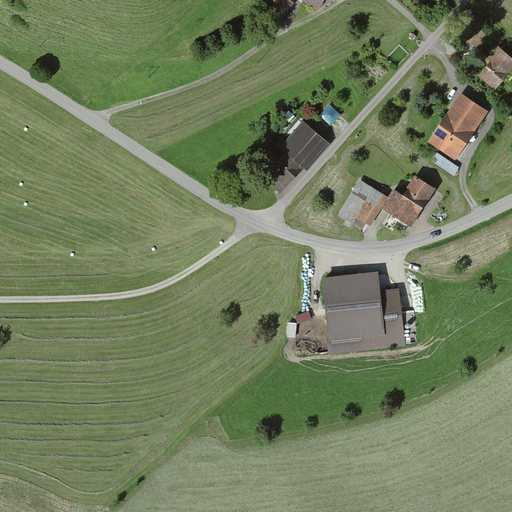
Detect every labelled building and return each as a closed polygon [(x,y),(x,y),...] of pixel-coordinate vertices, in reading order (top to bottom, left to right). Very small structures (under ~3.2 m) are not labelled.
[(294,0),(273,0),(269,7),(284,16),(294,0)] [(471,43),(480,49),(489,33),(480,28),(471,43)] [(511,57),(501,47),(478,74),(496,90),(511,71),(511,57)] [(489,109),(462,91),(429,141),(456,159),(489,109)] [(320,116),(331,126),(341,114),(330,104),(320,116)] [(333,144),(309,121),(286,146),(293,153),(282,165),(297,179),(308,167),(310,169),(333,144)] [(455,175),(461,167),(437,153),(432,162),(455,175)] [(403,195),(397,191),(386,209),(414,226),(437,186),(415,174),(403,195)] [(383,194),(358,180),(340,212),(365,226),(383,194)] [(379,268),(322,273),(329,350),(404,344),(399,288),(381,290),(379,268)] [(310,314),(296,316),(298,325),(311,323),(310,314)] [(296,337),(296,322),(288,322),(288,337),(296,337)]
